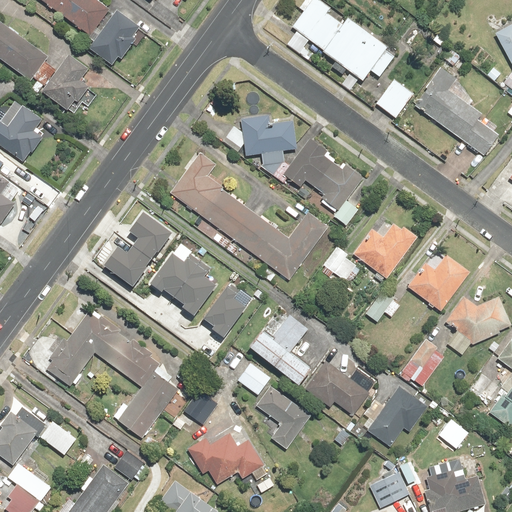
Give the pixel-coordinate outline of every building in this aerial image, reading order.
[(100,0),(42,0),(90,35),(110,8),(100,0)] [(387,48),(347,20),(343,26),(326,15),(330,8),(317,0),(305,0),(299,9),(304,12),(294,26),(299,30),(289,45),(300,53),(309,41),(325,52),(323,55),(363,82),(371,72),(379,77),(392,58),(384,53),(387,48)] [(116,10),(88,49),(111,66),(118,58),(121,60),(135,41),(132,39),(140,27),(116,10)] [(0,21),(0,61),(29,83),(48,58),(0,21)] [(511,22),(494,31),(511,65),(511,22)] [(462,57),(453,49),(443,60),(453,68),(462,57)] [(70,55),(41,92),(66,111),(74,102),(76,104),(89,87),(80,80),(88,70),(70,55)] [(502,74),(493,66),(485,75),(493,83),(502,74)] [(442,69),(414,106),(483,157),(498,137),(476,121),(480,115),(449,92),(457,80),(442,69)] [(511,72),(503,83),(511,90),(511,72)] [(413,95),(393,81),(376,105),(396,119),(413,95)] [(5,118),(0,123),(0,145),(23,164),(31,153),(32,154),(43,140),(40,138),(43,134),(36,129),(43,120),(25,105),(11,123),(5,118)] [(269,117),(241,120),(245,157),(261,156),(262,166),(284,164),(283,152),(296,150),(293,121),(270,124),(269,117)] [(358,210),(347,202),(363,178),(346,166),(343,170),(324,157),(328,151),(310,139),(283,177),(300,188),(306,181),(326,195),(321,202),(338,214),(335,218),(347,227),(358,210)] [(212,180),(207,176),(216,166),(200,154),(198,156),(195,154),(182,171),(185,173),(170,193),(218,229),(211,239),(232,255),(240,245),(267,265),(260,274),(270,282),(277,273),(288,282),(328,228),(308,213),(288,240),(219,189),(223,184),(214,177),(212,180)] [(0,177),(0,227),(17,204),(10,199),(17,190),(0,177)] [(139,237),(134,243),(151,255),(170,228),(143,210),(129,230),(139,237)] [(371,229),(353,255),(387,279),(417,237),(404,228),(403,230),(393,223),(382,238),(371,229)] [(119,245),(106,263),(133,282),(151,255),(134,243),(128,251),(119,245)] [(348,256),(337,248),(323,266),(326,269),(322,273),(330,279),(335,273),(349,284),(360,270),(346,259),(348,256)] [(151,281),(163,289),(165,286),(175,294),(202,259),(191,251),(185,259),(174,251),(151,281)] [(202,259),(175,294),(186,302),(184,304),(194,313),(218,282),(206,273),(211,266),(202,259)] [(230,282),(203,317),(214,325),(212,327),(223,336),(246,305),(234,296),(239,289),(230,282)] [(395,299),(383,291),(365,315),(377,324),(385,313),(391,318),(400,307),(393,302),(395,299)] [(478,307),(465,298),(446,322),(457,331),(446,345),(461,356),(470,345),(472,346),(511,326),(500,298),(478,307)] [(140,439),(177,391),(167,383),(170,378),(156,367),(158,365),(150,358),(153,354),(134,339),(131,343),(119,334),(121,331),(92,309),(68,341),(64,339),(50,357),(54,360),(47,369),(70,386),(73,383),(76,385),(82,377),(80,375),(95,354),(142,390),(128,407),(123,403),(112,418),(140,439)] [(263,329),(248,348),(298,387),(312,369),(291,352),(308,330),(289,316),(273,337),(263,329)] [(439,349),(426,339),(399,375),(408,382),(409,379),(422,389),(445,357),(437,351),(439,349)] [(511,339),(498,360),(511,369),(511,371),(500,388),(505,391),(489,413),(510,428),(511,425),(511,339)] [(365,359),(359,368),(378,381),(384,372),(365,359)] [(369,394),(326,362),(305,389),(331,408),(336,402),(353,415),(369,394)] [(271,378),(249,364),(237,382),(258,397),(271,378)] [(429,408),(385,374),(379,382),(376,400),(364,417),(368,420),(363,426),(391,447),(404,429),(410,433),(429,408)] [(311,417),(270,387),(255,407),(281,426),(272,438),(287,450),(311,417)] [(217,405),(201,394),(187,415),(204,426),(217,405)] [(1,427),(2,428),(0,431),(0,456),(13,466),(35,435),(65,456),(76,440),(52,423),(51,424),(45,420),(42,423),(22,408),(17,416),(11,412),(1,427)] [(359,425),(349,419),(343,429),(353,435),(359,425)] [(351,436),(342,429),(333,440),(342,447),(351,436)] [(206,439),(188,449),(203,476),(211,471),(218,484),(238,472),(242,479),(251,473),(256,482),(269,475),(249,440),(237,447),(230,434),(210,446),(206,439)] [(422,485),(407,451),(396,463),(409,491),(422,485)] [(149,469),(127,452),(114,468),(131,481),(134,477),(139,481),(149,469)] [(93,460),(85,454),(75,467),(84,474),(93,460)] [(397,465),(388,459),(382,467),(390,474),(397,465)] [(8,479),(17,485),(7,499),(10,501),(2,511),(32,511),(35,509),(38,511),(39,511),(46,504),(42,501),(51,489),(45,485),(49,479),(37,470),(34,474),(19,463),(8,479)] [(111,511),(119,503),(117,501),(129,484),(103,466),(93,480),(90,478),(81,490),(83,492),(73,506),(67,502),(61,510),(63,511),(111,511)] [(425,492),(431,511),(461,511),(485,504),(477,478),(457,484),(453,470),(426,479),(430,491),(425,492)] [(399,473),(369,486),(380,509),(410,496),(399,473)] [(215,511),(174,483),(157,508),(162,511),(215,511)] [(329,511),(345,511),(348,508),(339,501),(329,511)]
